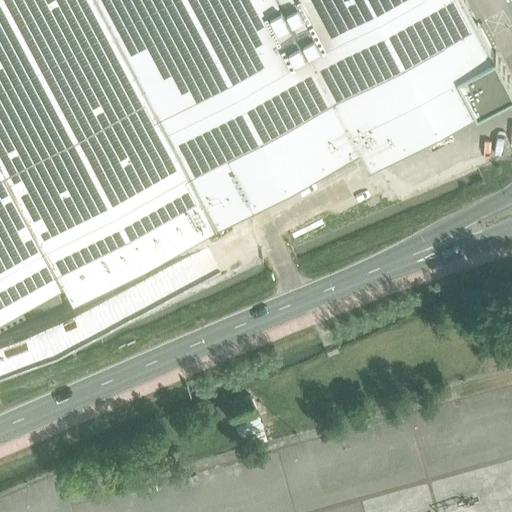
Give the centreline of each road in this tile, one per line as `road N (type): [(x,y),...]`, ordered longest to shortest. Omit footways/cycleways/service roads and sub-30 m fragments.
road 1 (tertiary): [(443,243),(0,428)]
road 2 (unknown): [(82,311),(255,222)]
